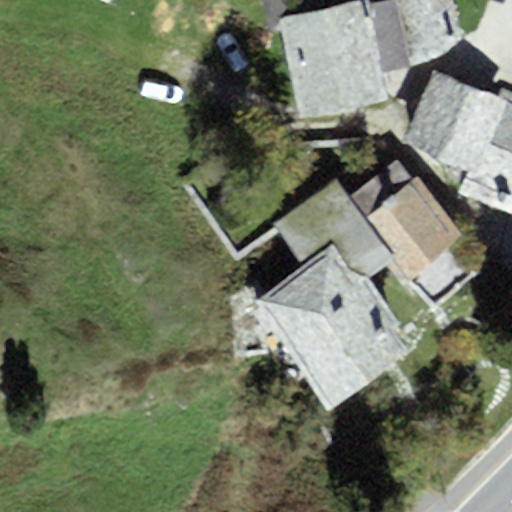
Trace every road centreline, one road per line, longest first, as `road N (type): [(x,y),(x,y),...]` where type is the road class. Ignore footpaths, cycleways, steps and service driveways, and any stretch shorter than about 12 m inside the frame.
road 1 (residential): [(511,225),(449,203),(363,123),(261,120)]
road 2 (track): [(261,120),(127,80),(32,24),(0,16)]
